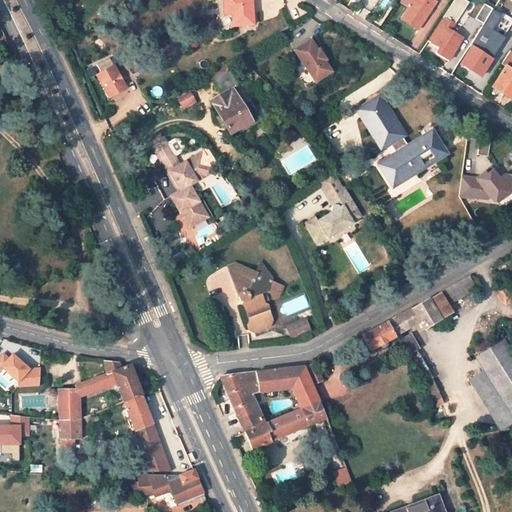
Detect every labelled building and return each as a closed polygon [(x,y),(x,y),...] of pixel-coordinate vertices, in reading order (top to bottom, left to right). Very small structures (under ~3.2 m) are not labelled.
[(234,14),(235,26),(255,24),(252,0),(225,0),(226,9),(234,9),(234,14)] [(417,29),(435,2),(432,0),(403,0),(402,3),(408,7),(401,18),(417,29)] [(487,40),(480,52),(471,47),(461,64),(480,76),(505,39),(495,33),(504,19),(495,13),(481,35),(487,40)] [(451,32),(456,23),(444,15),(426,41),(434,46),(431,51),(448,61),(462,39),(451,32)] [(500,27),(507,31),(511,21),(511,18),(506,15),(500,27)] [(472,17),(466,25),(476,32),(482,24),(472,17)] [(311,37),(294,47),(314,80),(331,70),(324,59),(326,58),(319,47),(317,48),(311,37)] [(511,99),(511,97),(511,70),(508,68),(511,61),(511,54),(509,52),(501,65),(505,67),(493,87),(511,99)] [(112,65),(93,76),(105,98),(124,88),(112,65)] [(242,130),(254,123),(240,99),(237,101),(227,82),(233,78),(228,70),(212,80),(221,95),(211,102),(229,133),(240,127),(242,130)] [(191,90),(176,97),(182,109),(197,102),(191,90)] [(380,96),(357,110),(381,149),(389,144),(395,154),(378,164),(392,187),(446,154),(432,131),(407,146),(402,137),(404,136),(380,96)] [(165,167),(177,160),(162,132),(160,133),(158,135),(157,135),(155,137),(153,140),(151,142),(165,167)] [(487,155),(490,144),(480,142),(477,153),(487,155)] [(189,225),(207,215),(189,184),(196,180),(195,177),(211,169),(201,151),(179,163),(169,169),(179,188),(177,189),(169,194),(178,211),(180,210),(189,225)] [(169,169),(179,163),(177,160),(165,167),(177,189),(179,188),(169,169)] [(329,206),(329,209),(315,218),(314,215),(304,221),(315,240),(324,234),(326,236),(352,221),(351,219),(359,214),(331,168),(317,177),(329,197),(332,195),(335,201),(334,202),(332,202),(331,203),(330,204),(329,206)] [(196,180),(212,171),(211,169),(195,177),(196,180)] [(484,172),(473,178),(459,175),(455,195),(470,198),(470,197),(484,199),(487,198),(490,201),(493,202),(511,191),(511,190),(511,184),(508,177),(503,176),(497,180),(492,171),(486,175),(484,172)] [(187,226),(189,225),(180,210),(178,211),(187,226)] [(272,278),(261,263),(256,273),(249,270),(232,277),(242,305),(244,305),(248,315),(249,319),(248,325),(250,330),(255,332),(270,326),(273,319),(270,312),(267,304),(264,303),(260,293),(265,291),(271,294),(273,299),(278,297),(283,286),(271,280),(272,278)] [(447,304),(476,287),(470,276),(429,298),(440,318),(451,312),(447,304)] [(429,298),(361,335),(369,349),(377,345),(378,345),(378,346),(378,347),(379,347),(380,348),(381,349),(382,349),(386,347),(386,346),(386,345),(386,344),(386,343),(386,342),(385,342),(385,341),(419,322),(423,328),(440,318),(429,298)] [(306,316),(285,325),(290,339),(311,330),(306,316)] [(419,348),(411,334),(400,340),(423,381),(430,377),(416,349),(419,348)] [(511,352),(503,338),(478,354),(486,367),(471,377),(502,427),(511,421),(511,352)] [(79,397),(117,383),(135,431),(145,470),(169,471),(129,365),(122,367),(121,362),(103,361),(106,373),(65,389),(59,389),(61,439),(80,439),(79,397)] [(322,381),(315,364),(307,367),(314,384),(322,381)] [(250,392),(291,387),(301,408),(318,401),(304,366),(220,377),(245,433),(265,424),(250,392)] [(435,406),(443,402),(430,377),(423,381),(435,406)] [(245,433),(252,449),(325,417),(318,401),(301,408),(265,424),(245,433)] [(21,436),(30,436),(29,415),(9,416),(10,423),(0,423),(0,444),(21,445),(21,436)] [(61,448),(80,448),(80,439),(61,439),(61,448)] [(332,471),(338,486),(351,481),(345,466),(332,471)] [(154,493),(155,495),(171,490),(175,500),(201,490),(192,469),(178,475),(178,477),(138,475),(138,482),(131,482),(131,492),(139,491),(139,495),(154,493)] [(175,500),(176,504),(203,493),(201,490),(175,500)] [(442,511),(437,497),(396,511),(442,511)]
